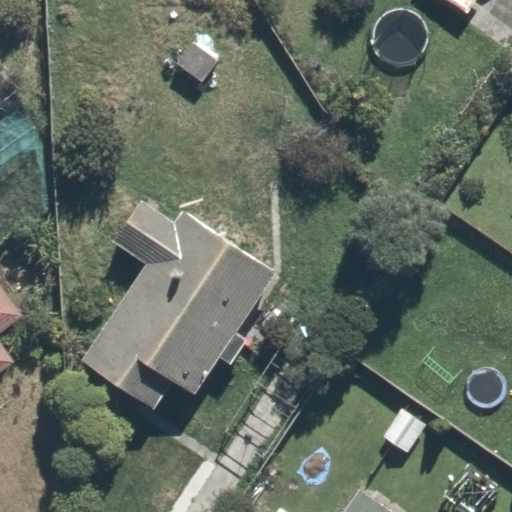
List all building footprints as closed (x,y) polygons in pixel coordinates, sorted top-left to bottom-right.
[(511,193),(511,174),(503,188),(511,193)] [(84,350),(175,411),(278,260),(190,201),(180,216),(142,190),(114,232),(149,255),(84,350)] [(0,346),(4,343),(0,336),(0,323),(28,306),(0,262),(0,346)] [(283,326),(219,423),(262,451),(325,354),(283,326)] [(402,511),(346,479),(340,476),(318,511),(402,511)]
